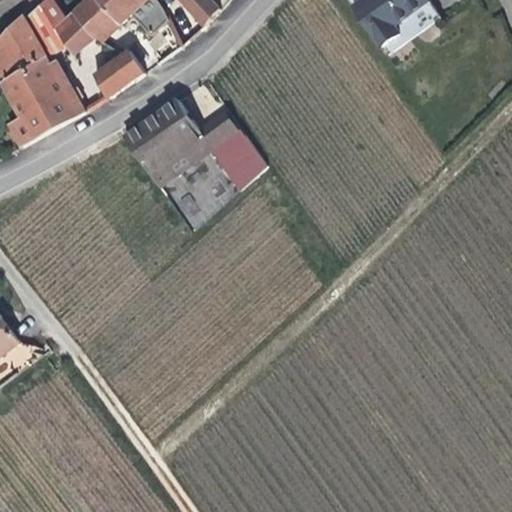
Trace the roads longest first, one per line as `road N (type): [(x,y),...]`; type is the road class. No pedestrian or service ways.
road 1 (track): [(154,462),(511,106)]
road 2 (unclassified): [(0,176),(107,130),(254,0)]
road 3 (track): [(190,511),(78,358)]
road 4 (residential): [(78,358),(0,253)]
